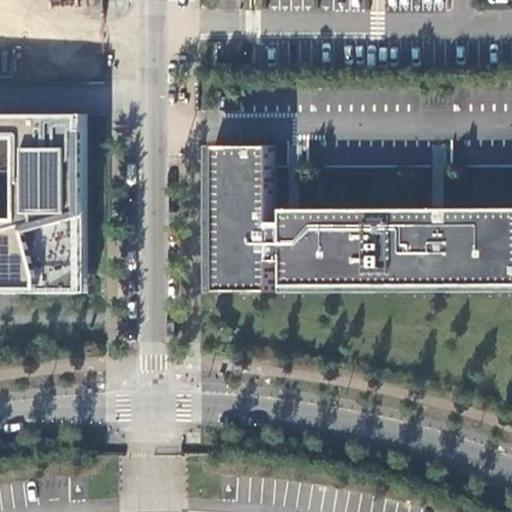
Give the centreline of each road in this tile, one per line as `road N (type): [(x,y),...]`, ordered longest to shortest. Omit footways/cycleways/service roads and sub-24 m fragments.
road 1 (tertiary): [(151,404),(151,0)]
road 2 (tertiary): [(511,471),(359,427),(151,404)]
road 3 (tertiary): [(151,404),(0,415)]
